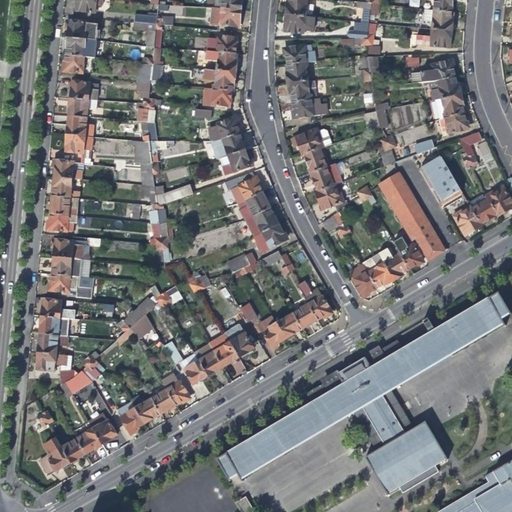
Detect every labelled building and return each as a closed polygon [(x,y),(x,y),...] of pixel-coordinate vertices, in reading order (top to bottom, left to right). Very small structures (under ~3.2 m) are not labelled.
[(103,0),(75,0),(75,3),(75,11),(102,14),(103,0)] [(215,0),(214,8),(240,10),(241,4),(241,0),(215,0)] [(303,17),(305,0),(288,0),(288,1),(286,0),(285,8),(284,15),(303,17)] [(451,2),(451,0),(433,0),(433,11),(450,13),(451,2)] [(362,9),(360,23),(368,24),(369,9),(370,4),(365,3),(356,3),(355,9),(362,9)] [(159,4),(158,12),(182,13),(182,6),(159,4)] [(239,18),(240,10),(214,8),(212,8),(210,24),(238,27),(239,18)] [(450,16),(450,13),(433,11),(423,10),(422,21),(432,22),(431,29),(450,31),(451,24),(451,17),(450,16)] [(136,15),(135,23),(156,25),(156,17),(136,15)] [(313,18),(303,17),(284,15),(284,24),(283,32),(302,34),(302,30),(312,32),(313,18)] [(156,16),(156,17),(156,25),(162,25),(171,26),(172,18),(156,16)] [(68,31),(67,39),(96,42),(97,27),(86,26),(86,23),(69,21),(68,31)] [(352,38),(361,39),(366,39),(367,34),(368,24),(360,23),(353,22),(353,34),(352,38)] [(155,31),(155,30),(156,25),(135,23),(134,30),(155,31)] [(449,39),(450,31),(431,29),(430,37),(416,36),(415,44),(448,48),(449,39)] [(217,35),(215,52),(235,54),(235,53),(236,46),(236,37),(217,35)] [(96,42),(67,39),(66,47),(65,56),(83,58),(94,59),(96,42)] [(285,59),(286,65),(304,63),(305,62),(314,62),(313,52),(310,52),(309,46),(283,49),(285,59)] [(366,47),(367,55),(378,55),(379,48),(366,47)] [(237,55),(235,54),(215,52),(208,52),(207,61),(216,62),(215,71),(235,73),(236,66),(237,55)] [(81,73),(83,58),(65,56),(65,63),(64,71),(81,73)] [(376,57),(367,58),(369,67),(369,70),(370,75),(371,81),(372,87),(379,86),(376,57)] [(360,68),(369,67),(367,58),(359,58),(360,68)] [(406,67),(418,66),(418,58),(406,59),(406,67)] [(411,84),(427,82),(434,82),(453,77),(451,69),(449,60),(431,65),(432,71),(410,74),(411,84)] [(306,81),(304,63),(286,65),(287,73),(285,75),(286,78),(286,84),(306,81)] [(136,83),(150,84),(152,65),(146,65),(138,64),(136,83)] [(234,82),(235,73),(215,71),(202,70),(202,78),(215,80),(214,90),(231,92),(233,92),(234,82)] [(433,101),(440,100),(459,95),(457,87),(455,86),(454,83),(453,77),(434,82),(427,82),(429,91),(431,91),(433,101)] [(314,80),(306,81),(286,84),(287,93),(290,94),(290,98),(291,102),(316,99),(314,80)] [(70,92),(69,99),(96,101),(97,90),(88,90),(89,84),(71,82),(70,92)] [(144,92),(143,104),(148,105),(149,99),(150,86),(138,85),(137,92),(144,92)] [(230,101),(231,92),(214,90),(207,90),(206,106),(229,108),(230,101)] [(372,102),(372,93),(364,94),(364,102),(372,102)] [(440,100),(444,118),(461,114),(460,108),(459,105),(461,103),(459,95),(440,100)] [(95,109),(96,101),(69,99),(68,108),(68,117),(86,118),(87,108),(95,109)] [(318,99),(316,99),(291,102),(291,104),(292,110),(293,118),(325,114),(324,103),(318,103),(318,99)] [(137,123),(140,123),(146,124),(148,110),(148,105),(143,104),(142,110),(139,110),(137,123)] [(211,118),(211,110),(194,110),(194,118),(211,118)] [(377,123),(376,117),(376,112),(371,113),(364,114),(367,133),(380,129),(377,123)] [(463,121),(461,114),(444,118),(442,118),(446,134),(465,129),(463,121)] [(85,128),(86,118),(68,117),(67,125),(66,135),(91,137),(92,137),(93,128),(85,128)] [(215,123),(221,140),(238,133),(236,127),(233,118),(215,123)] [(140,123),(143,142),(149,141),(146,124),(140,123)] [(300,155),(302,155),(319,149),(323,148),(331,145),(325,132),(322,130),(317,132),(316,129),(294,138),(298,148),(300,155)] [(458,139),(466,157),(471,166),(476,164),(467,145),(479,140),(476,132),(458,139)] [(217,158),(222,157),(243,150),(241,142),(238,133),(221,140),(212,142),(217,158)] [(89,160),(91,137),(66,135),(65,144),(64,152),(82,154),(82,159),(89,160)] [(416,155),(433,148),(430,140),(413,146),(416,155)] [(134,164),(141,165),(144,165),(151,164),(149,141),(143,142),(137,141),(134,164)] [(166,141),(149,141),(151,164),(152,169),(157,169),(155,148),(166,147),(166,141)] [(484,162),(493,158),(485,141),(477,145),(484,162)] [(325,167),(319,149),(302,155),(306,165),(309,173),(325,167)] [(246,158),(243,150),(222,157),(225,166),(223,167),(225,174),(249,167),(246,158)] [(380,153),(384,166),(395,162),(391,150),(380,153)] [(430,186),(440,203),(441,202),(460,191),(439,157),(420,168),(430,186)] [(466,169),(471,166),(466,157),(461,159),(466,169)] [(81,180),(82,172),(71,172),(72,165),(72,163),(55,161),(54,170),(54,178),(71,180),(81,180)] [(335,163),(325,167),(309,173),(313,185),(316,192),(336,184),(341,182),(335,163)] [(141,165),(144,186),(154,187),(153,175),(152,169),(151,164),(144,165),(141,165)] [(231,190),(238,204),(260,193),(255,183),(250,172),(224,182),(227,191),(231,190)] [(379,186),(383,193),(401,182),(396,174),(378,185),(379,186)] [(69,199),(71,180),(54,178),(52,188),(52,198),(69,199)] [(383,193),(388,201),(406,190),(401,182),(383,193)] [(188,183),(164,193),(155,196),(156,205),(162,204),(166,204),(193,194),(190,186),(188,183)] [(343,202),(336,184),(316,192),(314,193),(317,202),(320,210),(333,206),(337,214),(347,207),(346,201),(343,202)] [(150,201),(151,206),(156,205),(155,196),(154,188),(154,187),(144,186),(142,186),(140,199),(150,201)] [(164,187),(154,188),(155,196),(164,193),(164,187)] [(485,195),(488,201),(496,215),(497,217),(506,212),(511,207),(511,206),(500,187),(485,195)] [(388,201),(392,209),(410,198),(406,190),(388,201)] [(240,212),(244,220),(268,208),(265,202),(260,193),(238,204),(237,204),(241,212),(240,212)] [(77,200),(69,199),(52,198),(51,206),(50,215),(75,217),(77,200)] [(392,209),(397,217),(415,206),(410,198),(392,209)] [(488,201),(472,212),(479,224),(488,219),(496,215),(488,201)] [(151,206),(152,225),(159,225),(157,211),(156,205),(151,206)] [(481,226),(479,224),(472,212),(468,205),(449,217),(462,238),(472,231),(481,226)] [(397,217),(401,224),(420,214),(415,206),(397,217)] [(244,220),(253,237),(277,225),(273,217),(268,208),(244,220)] [(165,210),(163,210),(157,211),(159,225),(167,223),(165,210)] [(401,224),(406,232),(425,222),(420,214),(401,224)] [(74,223),(75,217),(50,215),(49,222),(48,230),(70,232),(71,223),(74,223)] [(337,234),(342,232),(333,216),(321,224),(326,230),(328,234),(334,230),(337,234)] [(430,230),(425,222),(406,232),(411,241),(414,239),(430,230)] [(167,223),(159,225),(161,245),(166,244),(166,239),(168,239),(167,223)] [(155,240),(155,246),(161,245),(159,225),(152,225),(153,240),(155,240)] [(281,233),(277,225),(253,237),(261,253),(285,240),(281,233)] [(414,239),(416,243),(419,247),(434,238),(430,230),(414,239)] [(434,238),(419,247),(424,255),(439,246),(434,238)] [(394,247),(399,255),(408,270),(415,266),(422,262),(420,259),(425,257),(424,255),(419,247),(416,243),(409,247),(405,240),(394,247)] [(53,251),(53,258),(80,261),(83,261),(84,252),(78,251),(78,245),(72,244),(72,242),(54,241),(53,251)] [(427,261),(443,252),(439,246),(424,255),(425,257),(427,261)] [(404,273),(408,270),(399,255),(396,257),(392,249),(383,254),(387,262),(383,264),(393,281),(400,277),(401,275),(404,273)] [(286,266),(290,264),(284,254),(280,256),(286,266)] [(232,274),(238,271),(243,268),(248,266),(249,266),(244,257),(228,266),(232,274)] [(80,261),(53,258),(52,268),(51,275),(77,278),(79,278),(80,261)] [(388,284),(393,281),(383,264),(376,268),(371,258),(361,264),(362,265),(376,289),(382,285),(384,286),(388,284)] [(369,293),(376,289),(362,265),(348,273),(352,281),(361,298),(369,293)] [(76,290),(76,288),(77,278),(51,275),(50,284),(50,291),(67,292),(67,289),(76,290)] [(296,286),(303,298),(311,294),(304,282),(296,286)] [(204,289),(201,284),(196,287),(199,292),(204,289)] [(150,290),(156,299),(160,297),(154,287),(150,290)] [(175,287),(164,294),(167,298),(178,292),(175,287)] [(76,288),(76,290),(75,298),(90,299),(91,289),(76,288)] [(324,316),(330,312),(317,290),(311,294),(303,298),(307,305),(316,320),(324,316)] [(181,297),(178,292),(167,298),(163,301),(165,306),(168,310),(173,308),(170,303),(181,297)] [(311,402),(216,459),(228,480),(237,474),(239,479),(352,412),(375,451),(414,428),(391,390),(503,323),(500,318),(509,312),(497,292),(401,349),(396,340),(377,351),(376,348),(363,356),(365,358),(358,363),(352,366),(345,370),(337,375),(335,372),(323,380),(325,383),(306,394),(311,402)] [(41,309),(41,316),(59,318),(61,302),(42,300),(41,309)] [(123,322),(126,325),(130,321),(133,325),(143,316),(154,307),(148,300),(139,309),(134,313),(132,312),(127,316),(128,318),(123,322)] [(237,308),(242,317),(246,322),(255,316),(247,303),(237,308)] [(101,315),(113,316),(113,305),(101,304),(101,315)] [(309,325),(316,320),(307,305),(292,314),(301,329),(309,325)] [(293,334),(301,329),(292,314),(276,323),(285,339),(293,334)] [(69,319),(59,318),(41,316),(40,326),(39,335),(67,337),(69,319)] [(143,316),(133,325),(129,329),(134,334),(138,339),(151,328),(143,316)] [(256,324),(261,332),(269,327),(264,319),(256,324)] [(280,342),(285,339),(276,323),(269,327),(261,332),(270,347),(280,342)] [(223,333),(224,336),(237,358),(245,353),(252,349),(237,324),(223,333)] [(118,348),(134,334),(129,329),(124,333),(115,341),(118,348)] [(66,347),(67,337),(39,335),(38,345),(37,353),(55,355),(56,345),(66,347)] [(209,345),(222,367),(230,363),(237,358),(224,336),(209,345)] [(194,354),(207,376),(215,371),(222,367),(209,345),(194,354)] [(166,353),(168,355),(174,365),(182,361),(174,348),(166,353)] [(69,356),(55,355),(37,353),(37,354),(36,362),(35,369),(54,371),(54,365),(65,366),(65,371),(60,371),(58,387),(60,386),(64,383),(72,378),(73,370),(70,370),(71,357),(69,356)] [(200,380),(207,376),(194,354),(182,361),(186,368),(183,369),(192,385),(200,380)] [(98,372),(94,368),(90,363),(85,367),(81,371),(90,381),(99,372),(98,372)] [(91,383),(90,381),(81,371),(73,378),(72,378),(64,383),(71,395),(91,383)] [(179,382),(165,390),(175,406),(183,401),(188,398),(179,382)] [(67,397),(71,395),(64,383),(60,386),(67,397)] [(165,390),(150,399),(159,415),(167,410),(175,406),(165,390)] [(139,396),(129,401),(130,402),(134,409),(143,424),(152,419),(159,415),(150,399),(143,403),(139,396)] [(121,417),(134,409),(130,402),(116,410),(121,417)] [(136,428),(143,424),(134,409),(121,417),(119,418),(128,433),(136,428)] [(46,411),(41,415),(46,424),(52,421),(46,411)] [(42,427),(46,424),(41,415),(36,417),(42,427)] [(88,423),(92,430),(107,421),(103,415),(88,423)] [(115,436),(107,421),(92,430),(100,445),(109,440),(115,436)] [(424,422),(414,428),(375,451),(364,458),(371,470),(382,489),(385,493),(395,488),(402,499),(442,475),(436,463),(445,458),(439,447),(424,422)] [(92,430),(76,439),(85,454),(93,449),(100,445),(92,430)] [(44,446),(49,455),(56,451),(53,447),(58,444),(55,439),(44,446)] [(76,439),(60,448),(69,463),(79,458),(85,454),(76,439)] [(60,469),(69,463),(60,448),(58,444),(53,447),(56,451),(49,455),(38,461),(47,476),(60,469)] [(511,511),(511,460),(484,477),(487,483),(437,511),(511,511)] [(252,511),(244,497),(235,503),(240,511),(252,511)]
